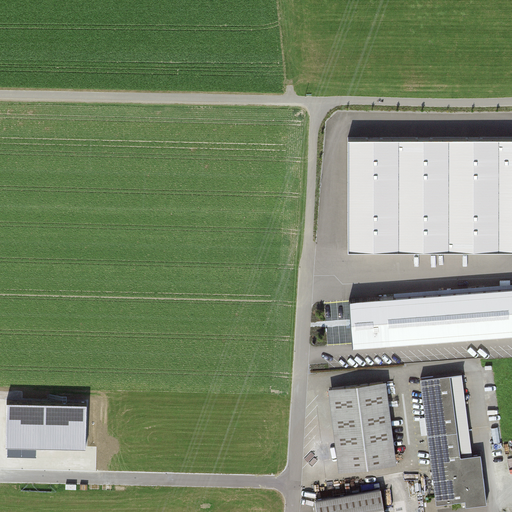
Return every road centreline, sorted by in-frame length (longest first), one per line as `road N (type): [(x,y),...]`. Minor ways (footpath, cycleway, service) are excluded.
road 1 (track): [(0,94),(320,104)]
road 2 (residential): [(293,483),(0,475)]
road 3 (residential): [(307,267),(293,483)]
road 4 (track): [(320,104),(307,267)]
